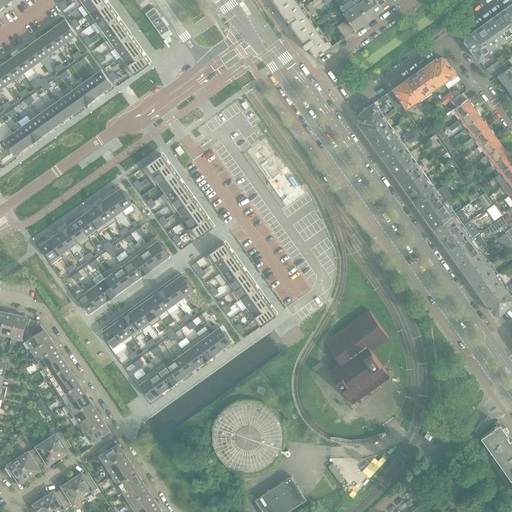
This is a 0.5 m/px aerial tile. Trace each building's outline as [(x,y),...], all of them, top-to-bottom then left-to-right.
[(104,0),(87,0),(83,3),(90,12),(105,1),(104,0)] [(290,0),(271,0),(278,9),(290,0)] [(312,23),(301,9),(295,0),(290,0),(278,9),(296,34),(312,23)] [(349,34),(384,10),(382,8),(376,0),(350,0),(351,1),(342,7),(341,5),(340,6),(340,8),(342,13),(347,19),(341,23),(349,34)] [(90,12),(88,14),(94,23),(96,21),(112,10),(105,1),(90,12)] [(511,33),(511,4),(488,21),(502,40),(511,33)] [(165,23),(154,8),(145,14),(156,29),(165,23)] [(112,10),(96,21),(102,30),(118,19),(112,10)] [(65,19),(55,26),(67,42),(76,35),(65,19)] [(118,19),(102,30),(108,38),(124,27),(118,19)] [(502,40),(488,21),(467,36),(466,37),(467,37),(465,38),(465,41),(466,43),(479,61),(485,56),(483,54),(487,51),(494,61),(499,57),(495,53),(497,51),(493,47),(502,40)] [(165,23),(156,29),(161,36),(170,29),(165,23)] [(326,43),(319,33),(312,23),(296,34),(303,44),(302,45),(305,49),(308,48),(314,57),(321,54),(332,46),(328,41),(326,43)] [(349,34),(341,23),(337,26),(344,37),(349,34)] [(55,26),(47,32),(58,48),(67,42),(55,26)] [(108,38),(104,41),(111,50),(115,47),(131,36),(124,27),(108,38)] [(47,32),(38,38),(49,54),(58,48),(47,32)] [(131,36),(115,47),(121,56),(137,45),(131,36)] [(38,38),(29,44),(41,60),(49,54),(38,38)] [(29,44),(20,51),(32,67),(41,60),(29,44)] [(137,45),(121,56),(127,65),(143,54),(137,45)] [(20,51),(11,57),(23,73),(32,67),(20,51)] [(127,65),(123,68),(130,77),(149,63),(143,54),(127,65)] [(11,57),(3,63),(14,79),(23,73),(11,57)] [(457,74),(445,59),(441,57),(437,60),(436,58),(417,71),(431,91),(451,77),(452,78),(457,74)] [(495,71),(501,66),(497,61),(486,69),(488,72),(491,73),(495,71)] [(3,63),(0,65),(0,78),(5,86),(14,79),(3,63)] [(498,75),(508,69),(505,64),(502,66),(501,66),(495,71),(498,75)] [(504,84),(511,77),(511,65),(508,69),(498,75),(498,76),(500,79),(503,83),(504,84)] [(101,70),(91,76),(103,92),(112,85),(101,70)] [(431,91),(417,71),(393,89),(407,108),(431,91)] [(91,76),(83,82),(94,98),(103,92),(91,76)] [(83,82),(74,89),(85,104),(94,98),(83,82)] [(74,89),(65,95),(77,110),(85,104),(74,89)] [(400,104),(391,90),(385,95),(395,108),(400,104)] [(457,106),(467,99),(463,93),(454,100),(457,106)] [(65,95),(56,101),(68,117),(77,110),(65,95)] [(460,118),(474,108),(473,107),(474,107),(471,103),(470,103),(467,99),(457,106),(453,109),(460,118)] [(56,101),(48,108),(59,123),(68,117),(56,101)] [(448,111),(454,106),(451,101),(444,106),(448,111)] [(382,117),(377,110),(378,108),(374,102),(362,111),(362,112),(359,114),(358,118),(361,122),(358,123),(359,125),(372,144),(391,130),(386,122),(387,121),(384,116),(382,117)] [(48,108),(39,114),(50,129),(59,123),(48,108)] [(467,127),(480,117),(480,116),(478,112),(477,112),(474,108),(460,118),(467,127)] [(440,118),(437,113),(431,117),(434,122),(440,118)] [(39,114),(30,120),(41,136),(50,129),(39,114)] [(474,136),(487,126),(487,125),(484,121),(480,117),(467,127),(463,131),(466,135),(470,132),(474,136)] [(30,120),(21,127),(32,142),(41,136),(30,120)] [(446,129),(441,122),(438,124),(443,131),(446,129)] [(481,146),(494,135),(494,134),(491,130),(487,126),(474,136),(481,146)] [(21,127),(13,133),(24,148),(32,142),(21,127)] [(405,145),(401,141),(398,136),(397,137),(391,130),(372,144),(390,168),(408,154),(403,146),(405,145)] [(13,133),(4,139),(15,155),(24,148),(13,133)] [(430,144),(438,138),(435,135),(427,140),(430,144)] [(487,154),(501,144),(500,143),(501,143),(498,139),(498,140),(494,135),(481,146),(487,154)] [(458,145),(454,138),(450,141),(455,148),(458,145)] [(466,148),(473,142),(470,139),(463,144),(466,148)] [(494,164),(508,153),(507,152),(508,152),(505,148),(504,149),(501,144),(487,154),(494,164)] [(175,149),(179,155),(184,152),(179,146),(178,146),(175,149)] [(501,172),(511,164),(511,157),(511,158),(508,153),(494,164),(501,172)] [(422,169),(419,165),(415,160),(414,161),(408,154),(390,168),(407,192),(426,178),(421,171),(422,169)] [(161,155),(141,169),(148,178),(168,164),(161,155)] [(168,164),(148,178),(155,187),(158,184),(174,173),(168,164)] [(508,181),(511,178),(511,164),(501,172),(508,181)] [(469,172),(462,178),(467,185),(474,179),(469,172)] [(174,173),(158,184),(164,193),(180,181),(174,173)] [(439,194),(436,189),(433,185),(432,186),(426,178),(407,192),(425,217),(444,203),(438,195),(439,194)] [(164,193),(161,195),(167,204),(186,190),(180,181),(164,193)] [(495,191),(489,183),(483,187),(489,195),(495,191)] [(120,188),(111,194),(122,210),(131,204),(127,198),(129,197),(125,192),(123,193),(120,188)] [(186,190),(167,204),(174,213),(177,211),(193,199),(186,190)] [(475,190),(467,195),(471,201),(478,195),(475,190)] [(480,196),(478,197),(486,208),(492,204),(484,193),(480,196)] [(111,194),(102,201),(113,216),(122,210),(111,194)] [(193,199),(177,211),(184,220),(200,209),(193,199)] [(102,201),(93,207),(107,227),(116,220),(113,216),(102,201)] [(468,222),(463,215),(466,212),(463,207),(462,208),(457,212),(454,214),(445,202),(444,203),(425,217),(442,241),(463,226),(468,222)] [(93,207),(84,213),(95,229),(97,231),(98,233),(107,227),(93,207)] [(184,220),(180,223),(187,232),(206,218),(200,209),(184,220)] [(501,216),(498,212),(493,215),(496,220),(501,216)] [(84,213),(75,220),(87,235),(88,237),(97,231),(95,229),(84,213)] [(503,217),(494,223),(498,229),(503,226),(503,227),(508,224),(503,217)] [(206,218),(187,232),(193,241),(197,238),(213,227),(206,218)] [(75,220),(67,226),(78,242),(81,246),(89,239),(88,237),(87,235),(75,220)] [(494,223),(487,228),(492,234),(498,229),(494,223)] [(67,226),(58,232),(69,248),(78,242),(67,226)] [(480,250),(471,238),(463,226),(442,241),(459,265),(480,250)] [(58,232),(49,238),(60,254),(69,248),(58,232)] [(155,237),(145,243),(159,263),(169,256),(165,251),(166,250),(163,245),(161,246),(157,241),(155,237)] [(49,238),(40,245),(44,250),(42,251),(46,257),(47,256),(52,263),(62,256),(60,254),(49,238)] [(208,253),(204,256),(211,265),(213,264),(215,263),(230,251),(224,242),(208,253)] [(145,243),(137,250),(151,269),(159,263),(145,243)] [(137,250),(128,256),(142,275),(151,269),(137,250)] [(497,275),(489,263),(480,250),(459,265),(477,290),(497,275)] [(215,263),(213,264),(219,273),(237,261),(230,251),(215,263)] [(128,256),(119,262),(133,282),(142,275),(128,256)] [(237,261),(219,273),(226,283),(244,270),(237,261)] [(119,262),(110,268),(113,272),(124,288),(133,282),(119,262)] [(244,270),(226,283),(233,292),(250,279),(244,270)] [(113,272),(104,279),(116,294),(124,288),(113,272)] [(182,275),(173,281),(184,297),(193,290),(189,285),(191,284),(187,279),(185,280),(182,275)] [(511,293),(511,294),(506,287),(497,275),(477,290),(494,315),(498,315),(511,302),(511,293)] [(104,279),(96,285),(107,301),(116,294),(104,279)] [(233,292),(231,293),(237,302),(241,299),(256,287),(250,279),(233,292)] [(173,281),(164,287),(175,303),(184,297),(173,281)] [(94,283),(85,289),(87,291),(98,307),(107,301),(96,285),(94,283)] [(164,287),(155,294),(166,309),(175,303),(164,287)] [(256,287),(241,299),(247,308),(263,297),(256,287)] [(87,291),(78,298),(81,303),(80,304),(84,309),(85,308),(89,314),(98,307),(87,291)] [(155,294),(146,300),(157,316),(166,309),(155,294)] [(247,308),(243,311),(250,320),(254,317),(270,306),(263,297),(247,308)] [(146,300),(137,306),(150,324),(151,326),(160,320),(157,316),(146,300)] [(137,306),(129,313),(140,328),(141,330),(150,324),(137,306)] [(270,306),(254,317),(260,326),(276,315),(270,306)] [(371,350),(389,338),(369,310),(346,326),(325,342),(341,364),(330,372),(338,383),(342,390),(349,399),(387,372),(382,366),(381,364),(374,355),(373,353),(371,350)] [(11,335),(16,315),(5,313),(0,337),(0,338),(3,339),(4,334),(11,335)] [(129,313),(120,319),(131,335),(134,339),(143,332),(141,330),(140,328),(129,313)] [(25,338),(37,321),(27,318),(16,315),(11,335),(10,341),(13,342),(15,336),(25,338)] [(120,319),(111,325),(122,341),(131,335),(120,319)] [(50,339),(48,337),(43,329),(37,321),(25,338),(31,347),(26,350),(27,353),(32,350),(40,345),(50,339)] [(110,325),(101,331),(112,347),(121,341),(110,325)] [(219,327),(210,334),(222,350),(231,343),(227,338),(228,337),(225,331),(223,333),(219,327)] [(207,330),(199,336),(213,356),(222,350),(210,334),(207,330)] [(199,336),(190,343),(204,362),(213,356),(199,336)] [(33,362),(55,348),(50,339),(40,345),(32,350),(36,356),(31,359),(33,362)] [(190,343),(181,349),(184,353),(195,368),(204,362),(190,343)] [(44,368),(61,357),(55,348),(33,362),(35,365),(40,361),(44,368)] [(184,353),(175,359),(186,375),(195,368),(184,353)] [(3,372),(6,358),(0,356),(0,374),(8,376),(9,373),(3,372)] [(45,380),(67,366),(61,357),(44,368),(48,374),(43,377),(45,380)] [(175,359),(166,365),(178,381),(186,375),(175,359)] [(164,361),(155,368),(169,387),(178,381),(166,365),(164,361)] [(56,386),(73,375),(67,366),(45,380),(47,383),(52,380),(56,386)] [(464,366),(454,373),(462,384),(472,377),(464,366)] [(155,368),(146,374),(160,394),(169,387),(155,368)] [(8,379),(8,376),(0,374),(0,385),(2,378),(8,379)] [(146,374),(137,381),(140,385),(143,390),(142,391),(146,396),(147,395),(151,400),(160,394),(146,374)] [(57,398),(79,384),(73,375),(56,386),(60,392),(55,396),(57,398)] [(67,404),(84,393),(79,384),(57,398),(58,401),(63,398),(67,404)] [(68,416),(90,402),(84,393),(67,404),(72,410),(66,414),(68,416)] [(44,407),(39,401),(35,405),(38,410),(44,407)] [(242,401),(228,405),(217,415),(210,428),(209,442),(214,456),(223,467),(236,474),(251,475),(265,471),(276,461),(283,448),(284,434),(279,420),(270,409),(257,402),(242,401)] [(79,422),(96,411),(90,402),(68,416),(70,419),(75,416),(79,422)] [(80,435),(102,420),(96,411),(79,422),(83,429),(78,432),(80,435)] [(110,436),(107,431),(108,430),(102,420),(80,435),(82,437),(87,434),(94,446),(110,436)] [(511,456),(511,440),(508,436),(500,424),(494,428),(493,428),(489,431),(481,437),(501,464),(511,456)] [(71,447),(61,431),(48,439),(47,437),(45,438),(57,457),(67,451),(66,450),(71,447)] [(433,437),(426,433),(424,437),(430,441),(433,437)] [(57,457),(45,438),(43,440),(44,442),(32,449),(34,452),(43,465),(47,462),(48,463),(57,457)] [(102,469),(124,455),(118,445),(117,446),(114,441),(98,451),(105,463),(100,466),(102,469)] [(43,465),(34,452),(32,449),(20,457),(19,455),(17,456),(29,475),(39,469),(38,468),(43,465)] [(113,475),(130,464),(124,455),(102,469),(104,471),(109,468),(113,475)] [(29,475),(17,456),(15,458),(16,460),(4,468),(14,484),(19,481),(20,482),(29,475)] [(511,456),(501,464),(511,480),(511,456)] [(114,487),(136,473),(130,464),(113,475),(117,481),(112,484),(114,487)] [(101,493),(87,472),(82,475),(81,474),(72,480),(84,499),(86,498),(88,501),(101,493)] [(125,493),(141,482),(136,473),(114,487),(115,490),(120,486),(125,493)] [(456,486),(447,474),(435,483),(441,491),(439,493),(442,497),(443,495),(456,486)] [(286,511),(306,499),(306,498),(304,499),(296,486),(297,485),(296,484),(295,485),(290,478),(292,477),(291,476),(254,500),(255,501),(256,500),(261,507),(260,508),(261,509),(262,509),(264,511),(286,511)] [(84,499),(72,480),(63,486),(63,487),(59,490),(69,506),(81,498),(82,500),(84,499)] [(125,505),(147,491),(141,482),(125,493),(129,499),(124,502),(125,505)] [(465,499),(456,486),(443,495),(449,503),(447,505),(450,509),(452,507),(465,499)] [(59,511),(69,506),(59,490),(54,493),(53,492),(44,498),(52,511),(59,511)] [(136,511),(153,500),(147,491),(125,505),(127,508),(132,505),(136,511)] [(52,511),(44,498),(34,504),(35,505),(30,509),(32,511),(52,511)] [(154,511),(159,509),(153,500),(136,511),(154,511)] [(430,511),(424,502),(415,508),(414,506),(410,509),(411,511),(430,511)]
